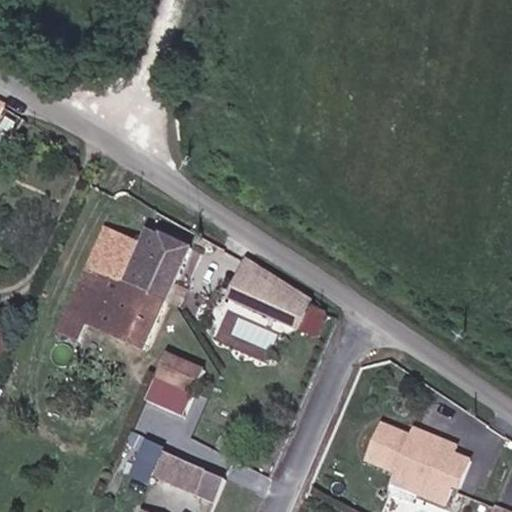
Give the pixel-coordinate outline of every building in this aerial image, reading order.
[(147,349),(168,305),(124,284),(141,246),(106,229),(58,332),(79,342),(88,322),(147,349)] [(193,251),(148,231),(141,246),(124,284),(168,305),(193,251)] [(312,307),(314,301),(249,259),(232,299),(302,329),(312,307)] [(326,314),(312,307),(302,329),(317,336),(326,314)] [(0,351),(13,326),(0,319),(0,351)] [(168,354),(158,375),(195,392),(205,371),(168,354)] [(369,457),(398,469),(423,480),(419,491),(446,503),(454,485),(461,487),(472,459),(456,453),(460,443),(443,436),(439,445),(414,434),(384,421),(369,457)] [(417,425),(414,434),(439,445),(443,436),(417,425)] [(210,471),(168,451),(158,471),(200,492),(210,471)] [(423,480),(398,469),(394,480),(419,491),(423,480)] [(227,479),(210,471),(200,492),(219,500),(227,479)]
